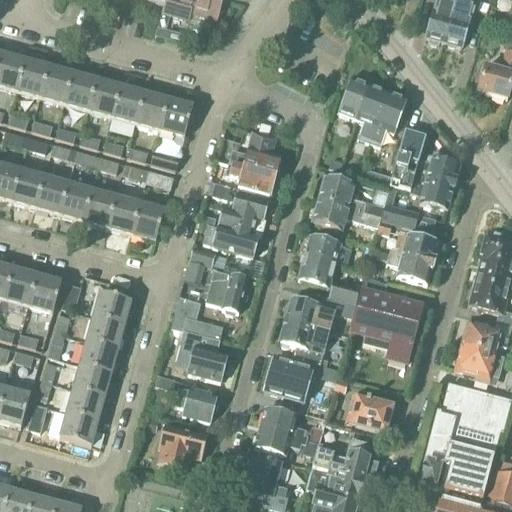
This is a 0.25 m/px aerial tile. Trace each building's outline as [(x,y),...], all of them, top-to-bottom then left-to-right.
[(132,0),(164,9),(166,0),(132,0)] [(167,0),(163,17),(156,39),(165,42),(172,20),(179,22),(181,15),(215,26),(223,0),(167,0)] [(443,47),(455,5),(438,0),(426,42),(431,44),(431,46),(433,49),(438,51),(441,49),(442,47),(443,47)] [(455,5),(443,47),(462,52),(461,53),(462,53),(469,27),(472,28),(479,3),(467,0),(457,0),(456,5),(455,5)] [(511,30),(505,54),(506,54),(500,75),(485,70),(477,95),(506,104),(511,85),(511,30)] [(0,58),(0,92),(15,97),(24,65),(0,58)] [(24,65),(15,97),(39,104),(48,72),(24,65)] [(48,72),(39,104),(63,110),(72,78),(48,72)] [(63,110),(87,117),(96,85),(72,78),(63,110)] [(87,117),(111,123),(120,91),(96,85),(87,117)] [(357,125),(369,91),(352,85),(339,119),(357,125)] [(120,91),(111,123),(136,130),(144,98),(120,91)] [(369,148),(388,98),(369,91),(357,125),(363,128),(357,143),(369,148)] [(144,98),(136,130),(159,136),(167,104),(144,98)] [(388,98),(369,148),(380,152),(386,137),(393,139),(406,105),(388,98)] [(167,104),(159,136),(184,143),(193,111),(167,104)] [(7,130),(24,135),(27,125),(9,120),(7,130)] [(34,126),(31,137),(49,142),(51,131),(34,126)] [(268,140),(271,130),(261,127),(258,137),(268,140)] [(57,132),(54,143),(72,148),(75,137),(57,132)] [(20,152),(23,141),(5,136),(2,147),(20,152)] [(390,190),(410,196),(415,179),(416,173),(425,141),(404,136),(390,190)] [(233,156),(229,168),(274,180),(276,174),(279,172),(280,168),(279,166),(280,162),(271,160),(276,144),(253,138),(246,160),(233,156)] [(99,144),(81,139),(78,150),(96,155),(99,144)] [(44,159),(47,148),(29,143),(26,154),(44,159)] [(105,146),(102,156),(120,161),(123,151),(105,146)] [(50,160),(73,167),(76,156),(53,150),(50,160)] [(147,158),(129,153),(126,163),(144,168),(147,158)] [(76,156),(73,167),(97,174),(100,163),(76,156)] [(175,176),(178,164),(154,157),(150,169),(175,176)] [(416,173),(415,179),(455,190),(460,171),(447,168),(448,161),(433,157),(430,168),(423,166),(421,174),(416,173)] [(115,179),(118,168),(100,163),(97,174),(115,179)] [(342,167),(331,164),(328,173),(340,176),(342,167)] [(274,180),(229,168),(226,180),(240,184),(238,191),(269,200),(270,196),(272,195),(274,190),(272,188),(274,180)] [(0,204),(11,207),(20,175),(0,169),(0,204)] [(139,185),(142,174),(124,170),(121,181),(139,185)] [(360,175),(349,173),(346,182),(358,185),(360,175)] [(35,214),(44,182),(45,177),(36,174),(35,179),(20,175),(11,207),(35,214)] [(387,194),(391,182),(367,175),(364,186),(387,194)] [(144,189),(169,196),(173,183),(148,176),(144,189)] [(448,215),(455,190),(415,179),(410,196),(422,199),(420,207),(448,215)] [(58,186),(44,182),(35,214),(59,221),(68,189),(69,184),(60,181),(58,186)] [(317,206),(379,223),(382,212),(351,204),(355,192),(324,183),(317,206)] [(234,206),(232,216),(263,224),(267,208),(253,204),(255,200),(245,197),(237,195),(235,192),(215,186),(212,200),(234,206)] [(83,227),(92,195),(68,189),(59,221),(83,227)] [(107,234),(116,202),(92,195),(83,227),(107,234)] [(131,241),(140,209),(116,202),(107,234),(131,241)] [(376,233),(378,227),(379,223),(317,206),(311,228),(342,236),(346,224),(360,228),(376,233)] [(164,216),(140,209),(131,241),(155,248),(164,216)] [(412,216),(385,209),(380,226),(408,233),(412,216)] [(223,213),(218,232),(226,234),(227,231),(238,233),(237,237),(257,243),(260,244),(264,231),(261,230),(263,224),(232,216),(223,213)] [(378,227),(376,233),(375,237),(388,240),(390,230),(378,227)] [(226,234),(218,232),(217,233),(207,230),(201,249),(252,263),(257,243),(237,237),(238,233),(227,231),(226,234)] [(479,267),(482,268),(496,271),(497,267),(511,270),(511,252),(505,250),(507,242),(503,241),(504,239),(491,236),(490,238),(486,237),(479,267)] [(389,258),(432,270),(437,249),(406,241),(403,255),(394,253),(394,255),(390,254),(389,257),(389,258)] [(321,263),(336,268),(346,271),(351,254),(339,251),(310,243),(304,264),(320,268),(321,263)] [(212,257),(194,252),(191,264),(209,269),(212,257)] [(432,270),(389,258),(389,257),(372,253),(370,261),(387,265),(386,269),(398,272),(396,282),(427,290),(432,270)] [(320,268),(304,264),(298,285),(330,293),(334,276),(336,268),(321,263),(320,268)] [(203,270),(189,266),(183,285),(198,289),(203,270)] [(496,271),(482,268),(479,277),(476,278),(474,288),(489,292),(489,289),(507,294),(511,274),(511,270),(497,267),(496,271)] [(0,270),(0,304),(4,306),(13,274),(0,270)] [(13,274),(4,306),(28,313),(37,281),(13,274)] [(232,319),(235,317),(238,318),(247,284),(231,280),(214,276),(206,307),(222,311),(222,313),(225,314),(226,318),(232,319)] [(47,325),(50,323),(51,319),(52,319),(61,287),(37,281),(28,313),(42,316),(41,321),(43,323),(47,325)] [(425,313),(415,311),(384,303),(387,289),(364,283),(361,294),(357,310),(351,336),(366,340),(364,349),(389,356),(388,360),(408,365),(407,368),(408,368),(418,329),(421,330),(425,313)] [(345,290),(333,286),(328,302),(341,306),(357,310),(361,294),(345,290)] [(489,292),(474,288),(471,298),(473,300),(471,310),(501,318),(507,294),(489,289),(489,292)] [(73,317),(80,293),(68,290),(61,314),(73,317)] [(99,298),(92,322),(124,331),(131,307),(99,298)] [(200,308),(179,302),(171,331),(202,339),(220,343),(223,332),(195,325),(200,308)] [(291,305),(284,327),(329,339),(335,318),(291,305)] [(511,332),(511,318),(504,316),(502,321),(497,320),(495,328),(511,332)] [(59,320),(54,338),(65,341),(70,323),(59,320)] [(124,331),(92,322),(85,347),(117,356),(124,331)] [(320,372),(329,339),(284,327),(278,347),(281,348),(282,351),(287,353),(290,351),(295,352),(292,364),(320,372)] [(462,350),(495,359),(498,349),(506,351),(511,333),(495,329),(493,334),(468,327),(465,338),(462,340),(461,345),(462,348),(462,350)] [(0,333),(0,344),(11,348),(14,337),(0,333)] [(220,387),(227,360),(216,358),(220,345),(184,335),(175,370),(188,373),(187,378),(220,387)] [(58,365),(65,341),(54,338),(47,362),(58,365)] [(19,339),(16,350),(34,354),(37,344),(19,339)] [(117,356),(85,347),(79,370),(111,379),(117,356)] [(503,361),(495,359),(462,350),(461,354),(458,356),(457,361),(458,363),(455,374),(476,380),(475,384),(488,388),(490,379),(498,381),(503,361)] [(0,351),(0,363),(6,365),(9,354),(0,351)] [(30,372),(33,361),(15,356),(12,367),(30,372)] [(273,364),(264,397),(302,408),(312,376),(304,373),(306,368),(292,364),(281,361),(279,366),(273,364)] [(45,368),(40,386),(51,389),(56,371),(45,368)] [(111,379),(79,370),(72,395),(104,403),(111,379)] [(174,385),(158,380),(154,392),(171,396),(174,385)] [(51,389),(40,386),(35,404),(46,407),(51,389)] [(437,419),(420,487),(442,493),(437,511),(480,511),(500,436),(502,437),(511,405),(448,388),(440,419),(437,419)] [(209,427),(216,401),(189,394),(179,391),(175,409),(184,412),(182,419),(209,427)] [(5,394),(0,412),(0,426),(20,432),(29,401),(5,394)] [(104,403),(72,395),(65,419),(97,427),(104,403)] [(384,434),(388,429),(387,423),(385,423),(388,412),(368,407),(369,405),(351,401),(348,411),(352,412),(348,428),(382,437),(383,434),(384,434)] [(40,437),(47,413),(34,410),(28,434),(40,437)] [(265,414),(260,433),(318,449),(318,448),(322,433),(312,431),(310,437),(293,433),(296,423),(265,414)] [(97,427),(65,419),(59,443),(91,452),(97,427)] [(187,475),(190,461),(199,463),(200,458),(203,456),(205,450),(203,446),(205,441),(165,430),(159,453),(161,453),(158,467),(187,475)] [(285,461),(288,452),(299,455),(298,457),(314,461),(316,454),(318,449),(260,433),(254,453),(285,461)] [(344,495),(358,499),(364,477),(374,480),(377,467),(367,464),(371,450),(351,445),(345,469),(341,468),(340,472),(330,470),(333,459),(330,458),(332,451),(318,448),(318,449),(316,454),(317,455),(312,473),(327,478),(326,482),(346,487),(344,495)] [(268,511),(284,511),(289,493),(275,490),(280,471),(251,463),(242,497),(264,502),(262,510),(268,511)] [(327,478),(312,473),(307,491),(317,494),(312,511),(355,511),(358,499),(344,495),(346,487),(326,482),(327,478)] [(511,511),(511,481),(491,476),(481,511),(511,511)] [(0,511),(3,511),(8,494),(0,491),(0,511)] [(28,511),(32,501),(8,494),(3,511),(28,511)] [(54,511),(56,507),(32,501),(28,511),(54,511)]
